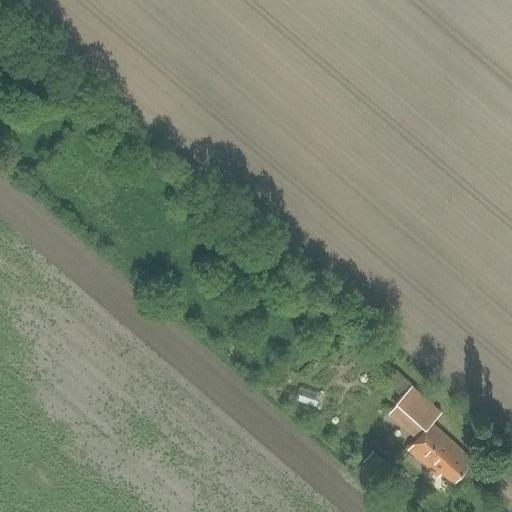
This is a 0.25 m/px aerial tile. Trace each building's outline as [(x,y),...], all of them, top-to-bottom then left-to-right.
[(415,438),(424,429),(426,431),(442,413),(411,385),(401,397),(395,404),(396,405),(388,414),(415,438)] [(299,399),(319,404),(322,392),(302,387),(299,399)] [(456,484),(475,463),(433,425),(409,451),(436,475),(438,473),(447,481),(449,478),(456,484)] [(491,465),(511,484),(511,455),(505,450),(491,465)] [(398,471),(375,451),(365,462),(387,483),(398,471)]
